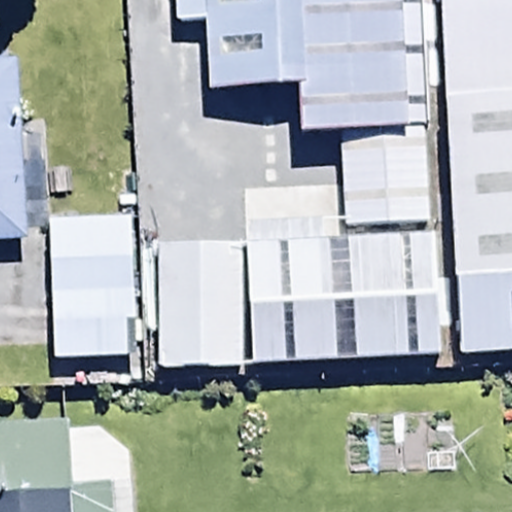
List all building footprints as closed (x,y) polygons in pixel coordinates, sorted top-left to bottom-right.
[(340,133),(417,129),(410,0),(176,0),(181,98),(301,92),(303,134),(340,133)] [(511,355),(511,0),(441,0),(458,358),(511,355)] [(17,68),(0,68),(0,251),(29,250),(27,220),(46,219),(40,132),(21,133),(17,68)] [(134,169),(129,71),(91,73),(96,171),(134,169)] [(421,224),(417,129),(340,133),(344,227),(421,224)] [(132,219),(46,223),(53,365),(138,361),(132,219)] [(434,241),(245,249),(251,365),(251,373),(440,364),(434,241)] [(251,365),(245,249),(154,253),(160,369),(251,365)] [(0,511),(124,511),(122,455),(94,433),(64,434),(63,424),(0,426),(0,511)]
